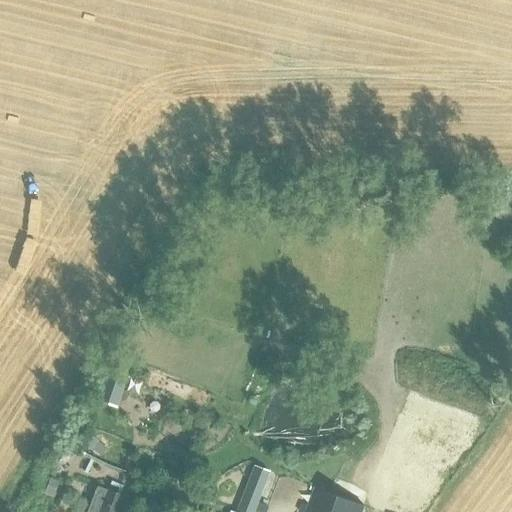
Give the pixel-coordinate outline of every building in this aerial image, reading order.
[(96,401),(115,408),(126,375),(107,369),(96,401)] [(414,468),(433,415),(415,409),(396,462),(414,468)] [(107,451),(110,436),(92,433),(89,448),(107,451)] [(252,511),(268,471),(254,466),(235,511),(231,511),(230,511),(229,511),(252,511)] [(306,511),(362,511),(364,506),(316,488),(306,511)] [(98,511),(115,511),(121,496),(107,490),(98,511)]
